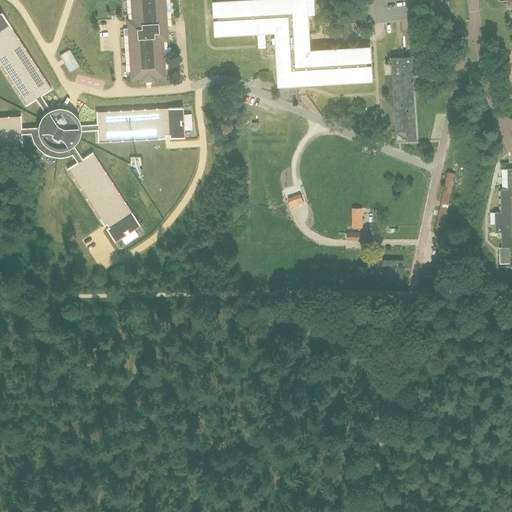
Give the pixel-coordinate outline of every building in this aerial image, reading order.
[(133,0),(135,29),(130,29),(134,81),(143,80),(144,83),(159,82),(158,79),(168,78),(167,59),(165,59),(164,41),(170,40),(167,0),(133,0)] [(307,0),(274,0),(218,3),(219,16),(221,16),(222,21),(219,21),(220,34),(265,31),(266,36),(266,47),(267,54),(277,54),(278,84),(280,84),(281,97),(299,101),(298,83),(373,79),(372,66),(369,66),(369,61),(372,61),(371,48),(311,52),(307,0)] [(21,116),(0,116),(0,147),(22,146),(22,134),(31,133),(31,136),(32,138),(33,140),(34,143),(35,145),(37,147),(38,149),(40,150),(42,152),(44,153),(46,154),(48,155),(51,156),(53,157),(56,157),(58,158),(60,158),(63,157),(65,157),(68,156),(70,155),(72,154),(77,162),(67,169),(104,226),(107,224),(109,227),(106,229),(114,242),(126,234),(124,232),(127,230),(129,232),(140,225),(92,152),(82,159),(73,145),(72,143),(73,142),(74,140),(75,139),(76,137),(77,136),(77,134),(78,133),(78,131),(81,131),(97,130),(98,142),(166,138),(165,135),(169,135),(169,138),(185,137),(184,124),(181,124),(181,120),(184,120),(183,107),(96,112),(97,124),(80,125),(78,125),(77,123),(77,122),(76,120),(75,119),(74,117),(73,116),(72,115),(71,114),(69,113),(68,112),(66,111),(65,111),(63,110),(61,110),(60,110),(58,110),(56,110),(55,110),(53,111),(51,111),(50,109),(41,96),(51,89),(1,12),(0,12),(0,65),(26,106),(36,99),(45,113),(46,115),(45,116),(44,117),(43,119),(42,120),(41,122),(41,123),(40,125),(40,127),(38,127),(21,128),(21,116)] [(60,55),(62,60),(64,64),(69,72),(79,67),(70,50),(60,55)] [(406,57),(406,52),(400,53),(401,57),(392,57),(397,141),(417,140),(413,74),(419,74),(418,62),(412,62),(412,56),(406,57)] [(511,168),(508,168),(508,189),(501,189),(501,212),(495,212),(496,232),(502,232),(502,247),(509,247),(510,266),(511,266),(511,168)] [(444,230),(451,193),(455,173),(447,171),(435,228),(444,230)] [(134,183),(133,192),(145,192),(145,184),(134,183)] [(303,203),(300,195),(288,199),(291,207),(303,203)] [(352,208),(352,228),(362,228),(362,208),(352,208)] [(346,240),(365,240),(365,232),(347,232),(346,240)] [(356,248),(357,255),(368,254),(368,247),(356,248)] [(403,280),(404,260),(378,259),(378,271),(371,271),(371,279),(403,280)] [(104,273),(104,265),(88,264),(88,273),(104,273)]
